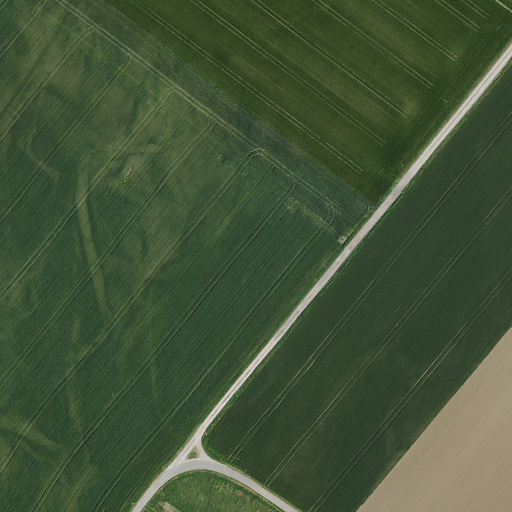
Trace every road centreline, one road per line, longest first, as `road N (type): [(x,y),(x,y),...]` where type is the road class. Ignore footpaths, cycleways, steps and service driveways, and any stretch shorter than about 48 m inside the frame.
road 1 (track): [(511,49),(164,478)]
road 2 (unclassified): [(292,511),(210,465),(164,478),(136,511)]
